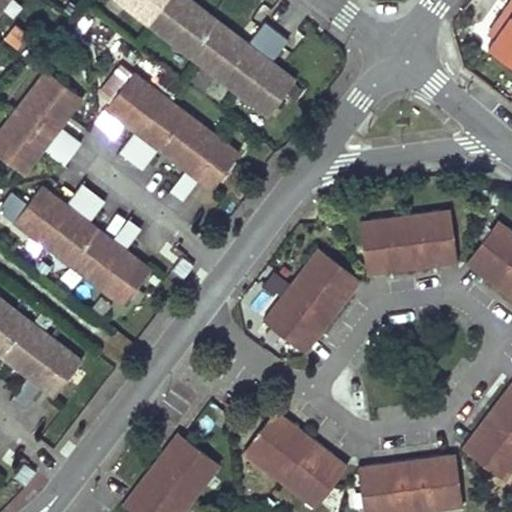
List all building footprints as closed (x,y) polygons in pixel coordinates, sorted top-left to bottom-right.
[(118,0),(181,47),(185,42),(210,61),(206,66),(252,101),(255,96),(269,106),(291,77),(268,59),(285,37),(261,19),(244,41),(197,5),(200,0),(118,0)] [(492,36),(486,44),(511,62),(511,0),(507,0),(492,23),(498,27),(492,36)] [(498,27),(492,23),(485,32),(492,36),(498,27)] [(185,42),(181,47),(206,66),(210,61),(185,42)] [(73,89),(44,66),(0,123),(0,133),(1,135),(0,136),(0,154),(20,170),(39,145),(56,122),(65,112),(58,107),(73,89)] [(236,150),(129,70),(107,101),(124,114),(120,119),(132,127),(156,145),(166,152),(170,148),(185,161),(182,165),(195,174),(209,184),(236,150)] [(78,94),(73,89),(58,107),(65,112),(78,94)] [(255,96),(252,101),(266,111),(269,106),(255,96)] [(103,105),(120,119),(124,114),(107,101),(103,105)] [(77,139),(56,122),(39,145),(60,161),(77,139)] [(156,145),(132,127),(115,150),(139,168),(156,145)] [(166,152),(182,165),(185,161),(170,148),(166,152)] [(195,174),(182,165),(165,187),(178,197),(195,174)] [(61,202),(83,219),(100,197),(78,180),(61,202)] [(61,202),(37,184),(15,213),(28,223),(24,228),(67,261),(71,255),(80,262),(76,268),(121,302),(147,268),(120,247),(108,238),(83,219),(61,202)] [(0,206),(0,211),(10,218),(24,199),(11,190),(0,206)] [(11,218),(24,228),(28,223),(15,213),(11,218)] [(455,213),(444,214),(446,240),(451,240),(454,267),(461,266),(455,213)] [(446,240),(444,214),(377,221),(380,247),(375,248),(378,275),(454,267),(451,240),(446,240)] [(124,216),(108,238),(120,247),(137,226),(124,216)] [(380,247),(377,221),(367,223),(372,276),(378,275),(375,248),(380,247)] [(495,253),(509,234),(500,227),(469,269),(473,272),(490,250),(495,253)] [(511,236),(509,234),(495,253),(490,250),(473,272),(511,301),(511,236)] [(340,270),(361,287),(365,282),(323,250),(317,259),(337,274),(340,270)] [(71,255),(67,261),(76,268),(80,262),(71,255)] [(337,274),(317,259),(273,315),(293,330),(290,334),(311,351),(361,287),(340,270),(337,274)] [(77,359),(0,300),(0,355),(8,361),(11,357),(27,369),(24,373),(37,383),(51,394),(77,359)] [(308,356),(311,351),(290,334),(293,330),(273,315),(267,323),(308,356)] [(8,361),(24,373),(27,369),(11,357),(8,361)] [(37,383),(24,373),(6,396),(20,406),(37,383)] [(491,461),(511,476),(511,474),(511,390),(467,450),(488,466),(491,461)] [(267,440),(283,419),(277,414),(245,458),(253,464),(270,443),(267,440)] [(338,460),(283,419),(267,440),(270,443),(253,464),(309,506),(322,489),(326,491),(330,485),(323,479),(338,460)] [(195,463),(215,477),(221,469),(179,438),(170,450),(186,464),(193,456),(197,459),(195,463)] [(186,464),(170,450),(127,506),(133,511),(187,511),(215,477),(195,463),(197,459),(193,456),(186,464)] [(504,485),(511,476),(491,461),(488,466),(467,450),(464,454),(504,485)] [(317,511),(349,469),(338,460),(323,479),(330,485),(326,491),(322,489),(309,506),(317,511)] [(462,511),(459,461),(453,462),(454,490),(449,490),(449,511),(462,511)] [(372,497),(372,511),(449,511),(449,490),(454,490),(453,462),(365,468),(367,497),(372,497)] [(367,497),(365,468),(358,469),(361,511),(372,511),(372,497),(367,497)]
